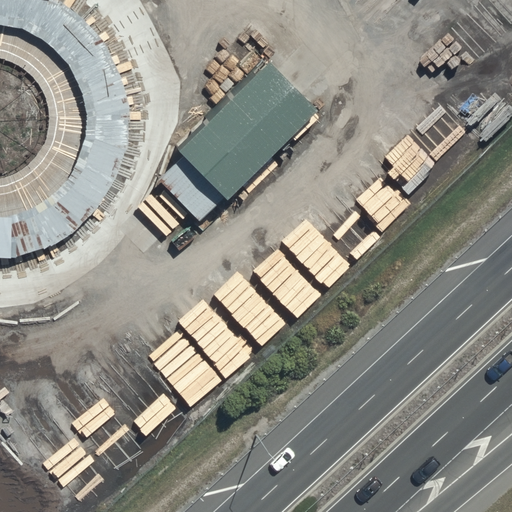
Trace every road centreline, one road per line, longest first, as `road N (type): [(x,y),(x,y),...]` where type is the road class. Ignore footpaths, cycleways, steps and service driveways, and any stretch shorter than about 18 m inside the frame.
road 1 (trunk): [(248,511),(511,263)]
road 2 (trunk): [(511,372),(361,511)]
